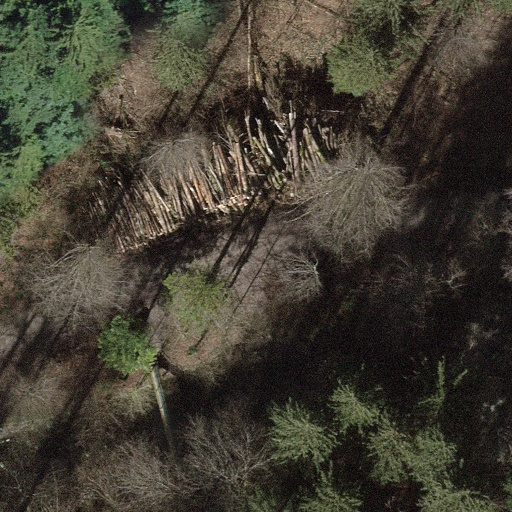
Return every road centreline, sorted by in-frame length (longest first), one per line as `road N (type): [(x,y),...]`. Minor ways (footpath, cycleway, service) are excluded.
road 1 (track): [(0,325),(265,238),(511,188)]
road 2 (track): [(200,511),(256,320)]
